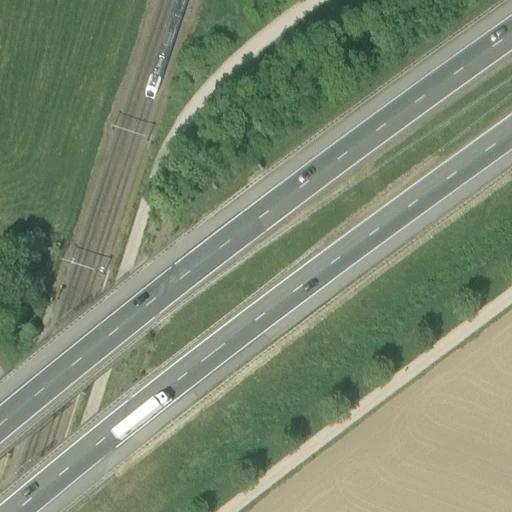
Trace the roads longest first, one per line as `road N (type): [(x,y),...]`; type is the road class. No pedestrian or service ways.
road 1 (motorway): [(511,34),(165,288),(0,424)]
road 2 (motorway): [(18,511),(511,134)]
road 3 (unclassified): [(47,511),(137,221),(176,130)]
road 4 (track): [(511,294),(226,511)]
road 5 (track): [(176,130),(239,60),(316,0)]
